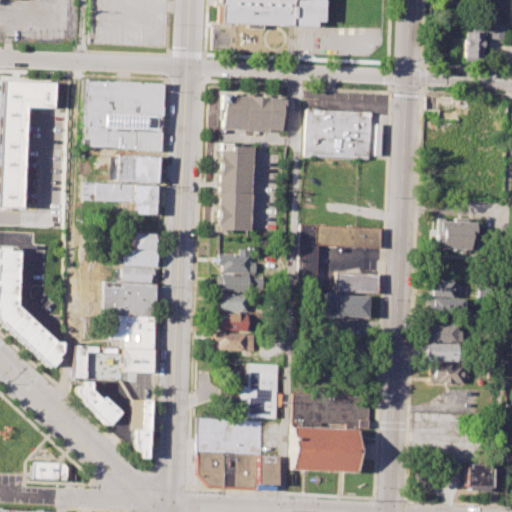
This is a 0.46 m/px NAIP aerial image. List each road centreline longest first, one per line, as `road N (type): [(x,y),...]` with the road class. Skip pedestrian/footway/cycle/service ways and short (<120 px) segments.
road 1 (secondary): [(390,511),(409,0)]
road 2 (residential): [(186,67),(168,511)]
road 3 (residential): [(186,67),(511,82)]
road 4 (residential): [(0,363),(148,500),(169,502)]
road 5 (residential): [(169,502),(372,511)]
road 6 (residential): [(0,58),(186,67)]
